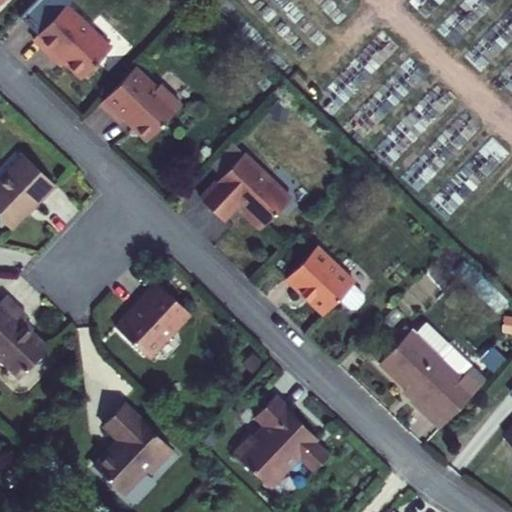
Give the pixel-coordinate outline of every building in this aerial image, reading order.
[(69,2),(56,15),(36,36),(55,55),(59,52),(67,59),(84,76),(113,45),(69,2)] [(59,52),(57,55),(65,63),(67,59),(59,52)] [(137,65),(102,100),(123,120),(125,117),(148,140),(183,103),(162,82),(159,86),(137,65)] [(246,151),(231,137),(214,154),(230,168),(246,151)] [(247,212),(263,227),(293,196),(246,151),(230,168),(202,197),(226,219),(241,203),(248,210),(247,212)] [(22,157),(0,180),(0,222),(11,233),(54,188),(22,157)] [(319,251),(290,285),(329,320),(344,302),(358,287),(359,286),(319,251)] [(132,308),(117,324),(148,354),(171,330),(176,330),(193,313),(159,280),(140,300),(142,302),(134,310),(132,308)] [(369,297),(358,287),(344,302),(356,312),(363,312),(369,304),(369,297)] [(0,355),(21,376),(50,346),(23,320),(29,314),(7,293),(0,300),(0,355)] [(412,399),(441,427),(479,388),(463,373),(461,376),(439,355),(413,329),(381,361),(416,394),(412,399)] [(450,343),(439,355),(461,376),(463,373),(472,364),(450,343)] [(296,411),(277,394),(256,416),(267,426),(257,437),(254,435),(237,453),(271,485),(289,467),(291,469),(302,457),(315,469),(331,453),(318,440),(320,438),(294,413),(296,411)] [(175,449),(125,401),(105,423),(121,438),(96,465),(125,493),(148,469),(152,472),(175,449)]
